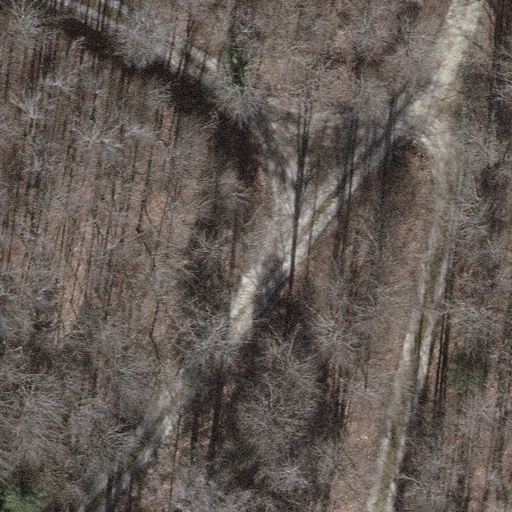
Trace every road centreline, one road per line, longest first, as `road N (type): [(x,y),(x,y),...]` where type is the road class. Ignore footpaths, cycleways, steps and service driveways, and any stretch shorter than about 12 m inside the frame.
road 1 (track): [(93,0),(330,167),(78,511)]
road 2 (track): [(330,167),(419,126),(475,135),(386,511)]
road 3 (track): [(330,167),(461,0)]
road 4 (track): [(479,0),(475,135)]
